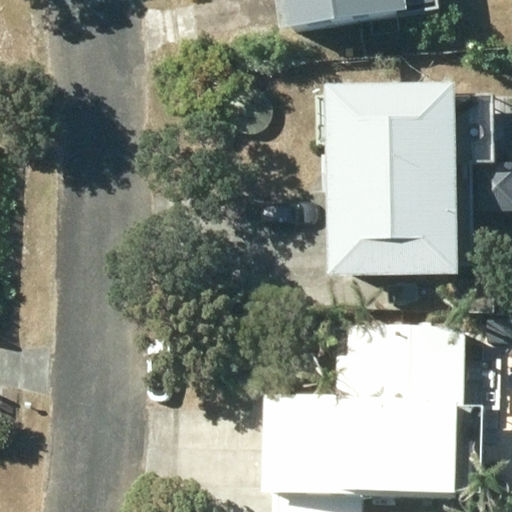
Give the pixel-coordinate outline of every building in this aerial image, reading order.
[(276,0),(279,16),(292,14),(293,25),(396,9),(394,0),(276,0)] [(326,73),(326,264),(455,264),(455,256),(472,256),(472,201),(511,200),(511,158),(468,158),(468,85),(452,85),(452,72),(326,73)] [(472,276),(449,277),(450,304),(474,303),(472,276)] [(345,314),(346,380),(262,381),(263,481),(450,480),(450,461),(481,461),(480,398),(461,398),(460,313),(345,314)] [(271,511),(361,511),(362,490),(271,490),(271,511)]
